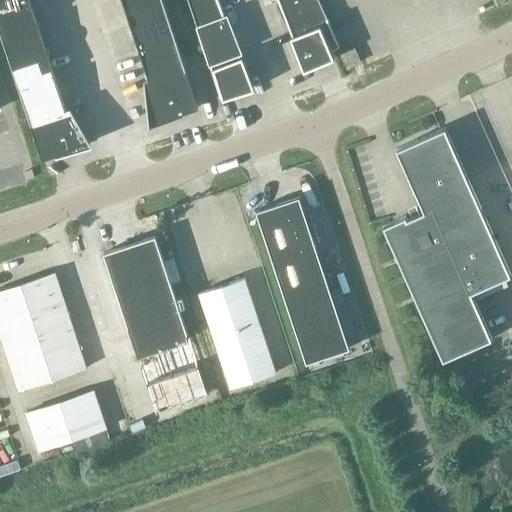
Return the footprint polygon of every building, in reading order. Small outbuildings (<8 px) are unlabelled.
[(68,115),(30,0),(0,0),(0,29),(43,159),(90,143),(73,113),(68,115)] [(123,0),(151,84),(146,85),(151,123),(199,107),(163,0),(123,0)] [(189,0),(221,98),(253,88),(240,54),(241,54),(225,14),(224,15),(218,0),(189,0)] [(278,0),(305,68),(336,55),(333,49),(340,46),(319,0),(278,0)] [(349,67),(359,63),(361,62),(355,47),(343,53),(349,67)] [(443,361),(492,339),(472,293),(511,275),(446,127),(396,149),(424,211),(407,219),(406,216),(383,226),(443,361)] [(32,170),(25,172),(27,180),(35,177),(32,170)] [(300,196),(257,211),(307,362),(350,348),(300,196)] [(104,253),(147,384),(153,401),(154,401),(157,412),(208,395),(205,384),(156,235),(104,253)] [(87,368),(75,330),(56,273),(0,291),(0,333),(19,390),(87,368)] [(245,278),(199,292),(231,387),(276,372),(245,278)] [(498,351),(453,371),(462,393),(507,373),(498,351)] [(26,413),(39,451),(107,428),(95,390),(26,413)]
